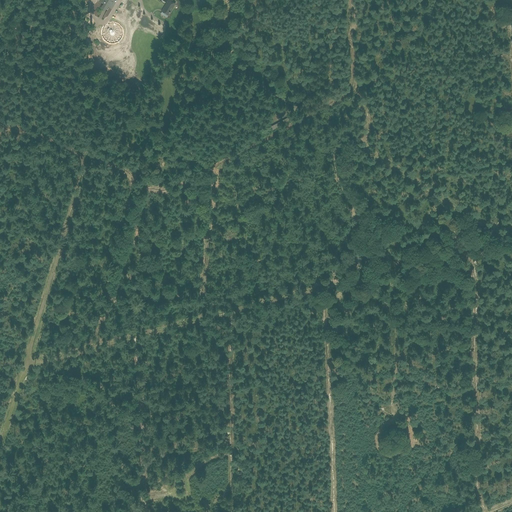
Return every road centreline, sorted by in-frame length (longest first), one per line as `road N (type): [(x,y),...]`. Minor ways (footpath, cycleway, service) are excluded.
road 1 (track): [(203,317),(217,167),(186,187),(165,189),(147,188),(117,166),(85,170),(0,460)]
road 2 (track): [(27,367),(511,229)]
road 3 (track): [(484,511),(477,493),(486,236)]
road 4 (track): [(334,511),(325,282)]
road 5 (track): [(233,511),(229,310)]
